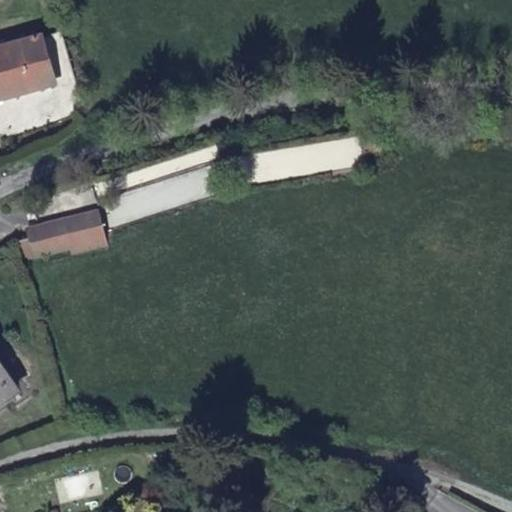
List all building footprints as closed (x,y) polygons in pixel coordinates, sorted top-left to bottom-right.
[(63,31),(0,43),(0,90),(72,77),(63,31)] [(66,246),(98,236),(93,210),(25,224),(26,233),(37,228),(45,248),(66,244),(66,246)] [(26,233),(21,236),(23,242),(28,241),(30,252),(45,248),(37,228),(26,233)] [(100,245),(98,236),(66,246),(68,251),(100,245)] [(0,408),(16,397),(0,372),(0,408)]
